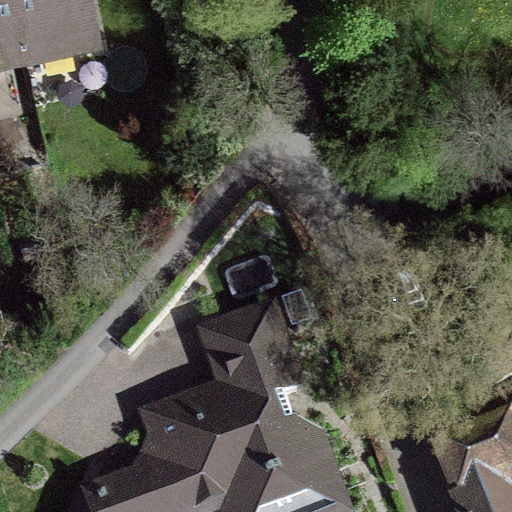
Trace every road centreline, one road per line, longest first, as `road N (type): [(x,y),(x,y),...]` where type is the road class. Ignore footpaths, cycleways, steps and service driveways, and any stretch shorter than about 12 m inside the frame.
road 1 (residential): [(303,65),(235,178),(0,431)]
road 2 (residential): [(303,65),(342,255),(428,511)]
